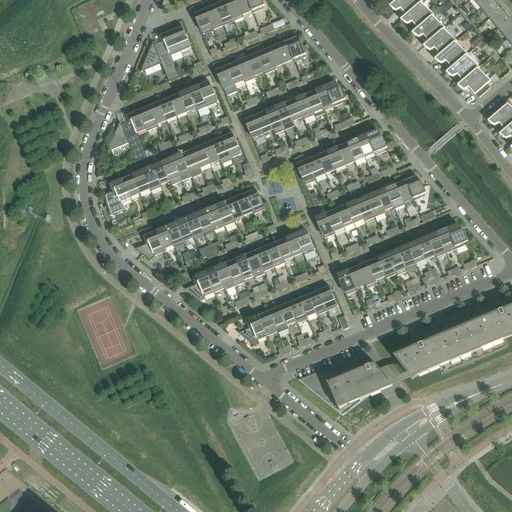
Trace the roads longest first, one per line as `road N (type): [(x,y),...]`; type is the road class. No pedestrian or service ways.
road 1 (residential): [(150,0),(84,157),(88,213),(112,256),(261,379)]
road 2 (residential): [(511,259),(288,0)]
road 3 (residential): [(261,379),(511,274)]
road 4 (secondary): [(178,511),(0,364)]
road 5 (secondary): [(0,403),(129,511)]
road 6 (residential): [(468,119),(365,9)]
